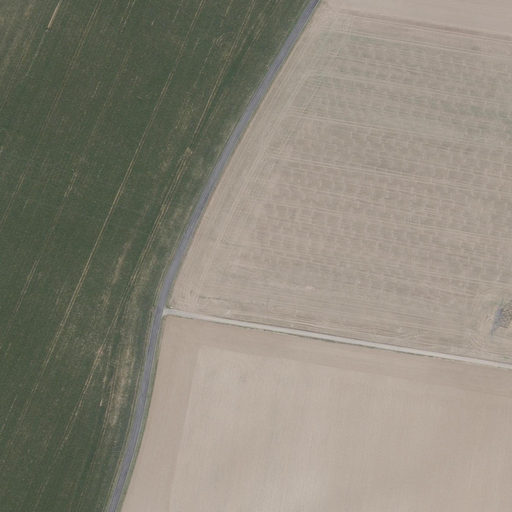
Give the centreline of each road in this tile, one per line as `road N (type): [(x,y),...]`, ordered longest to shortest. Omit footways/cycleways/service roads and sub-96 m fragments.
road 1 (tertiary): [(316,0),(222,161),(175,265),(112,511)]
road 2 (track): [(160,310),(511,368)]
